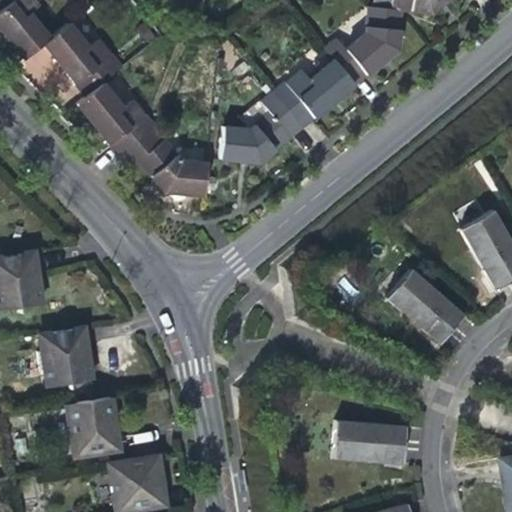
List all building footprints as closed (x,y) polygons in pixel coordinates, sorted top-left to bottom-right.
[(0,0),(0,36),(18,60),(37,44),(43,39),(24,14),(33,7),(27,0),(0,0)] [(390,0),(390,11),(392,11),(430,13),(446,0),(390,0)] [(317,51),(325,60),(347,87),(359,77),(389,53),(392,11),(390,11),(361,9),(358,33),(337,50),(329,41),(317,51)] [(62,24),(43,39),(37,44),(57,70),(70,86),(79,98),(96,84),(115,68),(106,56),(104,58),(93,43),(83,50),(62,24)] [(277,85),(266,94),(295,130),(307,120),(329,101),(347,87),(325,60),(300,81),(294,74),(279,87),(277,85)] [(117,110),(96,84),(79,98),(71,104),(86,124),(114,158),(149,129),(141,118),(139,119),(126,103),(117,110)] [(271,149),(295,130),(266,94),(254,104),(262,113),(241,131),(217,129),(213,160),(253,164),(271,149)] [(174,164),(158,144),(160,142),(149,129),(114,158),(123,171),(133,163),(158,195),(180,198),(198,200),(201,167),(174,164)] [(474,244),(486,265),(487,268),(498,261),(508,280),(511,277),(511,253),(487,210),(454,228),(466,249),(474,244)] [(0,308),(38,303),(34,280),(29,275),(28,268),(32,267),(29,250),(0,254),(0,308)] [(502,283),(508,280),(498,261),(487,268),(486,265),(478,270),(490,290),(502,283)] [(403,307),(422,323),(424,324),(432,315),(448,328),(458,316),(404,270),(379,299),(397,314),(403,307)] [(442,335),(448,328),(432,315),(424,324),(422,323),(416,330),(434,344),(442,335)] [(80,325),(35,333),(37,348),(33,349),(36,369),(40,368),(43,385),(88,377),(85,355),(81,351),(80,344),(83,343),(80,325)] [(104,394),(62,401),(71,453),(116,447),(113,429),(109,427),(108,418),(111,417),(108,394),(104,394)] [(354,451),(379,453),(381,453),(382,441),(403,443),(404,427),(333,421),(330,458),(354,460),(354,451)] [(402,452),(403,443),(382,441),(381,453),(379,453),(378,462),(401,464),(402,452)] [(155,453),(106,461),(113,510),(162,503),(160,486),(163,485),(162,476),(160,468),(157,468),(155,453)] [(511,511),(511,460),(497,463),(504,511),(511,511)]
